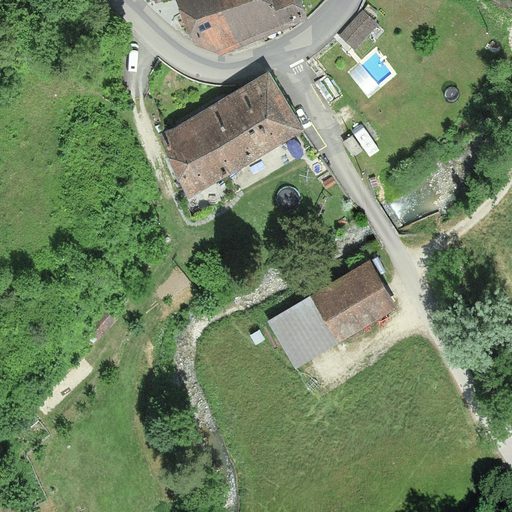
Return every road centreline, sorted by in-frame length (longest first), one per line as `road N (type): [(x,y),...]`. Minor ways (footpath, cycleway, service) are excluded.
road 1 (tertiary): [(345,0),(284,51),(234,68),(181,54),(114,0)]
road 2 (unknown): [(152,30),(131,68),(153,183)]
